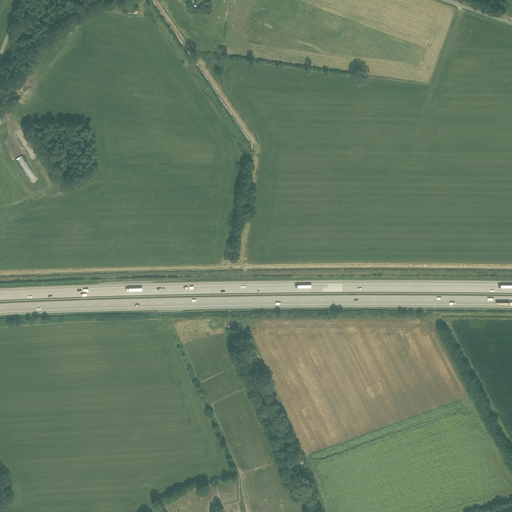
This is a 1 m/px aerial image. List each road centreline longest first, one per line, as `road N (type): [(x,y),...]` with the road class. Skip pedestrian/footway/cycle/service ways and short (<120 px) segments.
road 1 (motorway): [(511,287),(0,295)]
road 2 (motorway): [(0,309),(511,302)]
